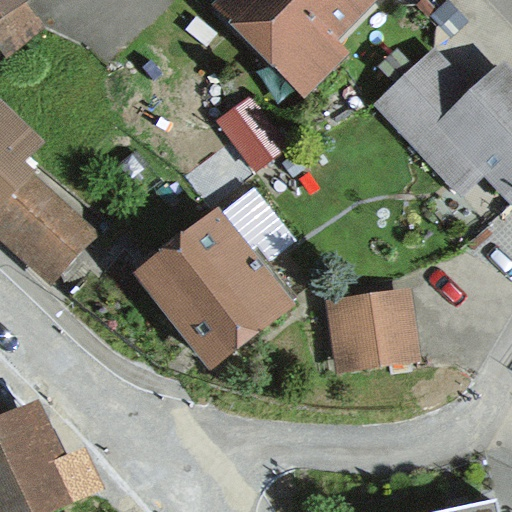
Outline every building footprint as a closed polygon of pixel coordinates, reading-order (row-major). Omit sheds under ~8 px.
[(0,53),(29,24),(13,0),(0,0),(0,235),(40,279),(80,242),(7,164),(26,146),(0,119),(0,53)] [(215,0),(212,4),(306,98),(351,53),(338,40),(378,0),(215,0)] [(433,46),(377,96),(461,189),(485,168),(511,198),(511,56),(509,53),(471,88),(433,46)] [(254,96),(219,121),(255,172),(290,147),(254,96)] [(221,209),(138,272),(209,364),(294,299),(266,263),(295,241),(255,189),(224,213),(221,209)] [(413,289),(328,301),(337,369),(423,358),(413,289)] [(32,409),(0,423),(0,511),(38,511),(92,489),(77,456),(58,465),(32,409)] [(496,511),(495,503),(449,511),(496,511)]
